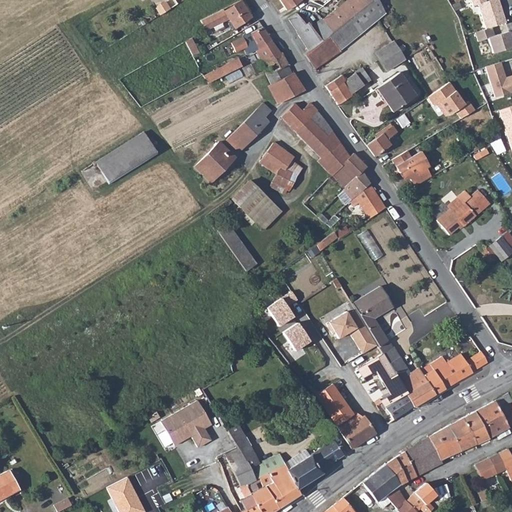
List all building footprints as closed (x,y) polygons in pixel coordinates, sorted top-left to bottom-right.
[(280,0),(287,9),(299,0),(280,0)] [(354,12),(346,0),(322,20),(330,32),(350,16),(354,12)] [(369,0),(346,0),(354,12),(364,4),(369,0)] [(376,0),(369,0),(364,4),(375,20),(377,18),(383,13),(376,0)] [(484,0),(469,0),(472,7),(477,5),(485,30),(490,28),(505,23),(497,0),(491,0),(485,2),(484,0)] [(156,7),(161,14),(169,9),(165,2),(156,7)] [(250,16),(241,2),(224,12),(222,10),(200,21),(205,31),(228,19),(233,27),(250,16)] [(375,20),(364,4),(354,12),(350,16),(360,32),(375,20)] [(295,13),(288,19),(297,31),(296,32),(307,50),(319,41),(307,21),(305,23),(295,13)] [(319,41),(330,32),(322,20),(317,13),(307,21),(319,41)] [(330,32),(340,48),(360,32),(350,16),(330,32)] [(257,49),(272,41),(262,27),(243,38),(246,44),(244,45),(249,53),(257,49)] [(485,30),(474,33),(477,42),(487,39),(492,54),(511,46),(507,31),(493,36),(490,28),(485,30)] [(307,50),(304,53),(314,69),(341,50),(340,48),(330,32),(319,41),(307,50)] [(386,70),(403,58),(400,52),(401,51),(396,44),(395,45),(392,40),(374,52),(378,58),(386,70)] [(266,61),(280,53),(272,41),(257,49),(260,57),(262,63),(266,61)] [(278,70),(288,65),(281,53),(280,53),(266,61),(271,71),(277,69),(278,70)] [(238,57),(203,73),(207,82),(242,66),(238,57)] [(500,62),(484,67),(494,98),(511,91),(511,75),(505,78),(500,62)] [(271,84),(293,73),(288,65),(278,70),(277,69),(271,71),(266,74),(271,84)] [(341,74),(325,85),(338,103),(350,95),(349,93),(362,84),(370,79),(362,67),(344,79),(341,74)] [(378,87),(393,109),(414,95),(399,72),(378,87)] [(269,85),(277,103),(304,90),(293,73),(271,84),(269,85)] [(449,82),(426,97),(432,106),(435,104),(444,118),(454,111),(460,120),(473,111),(467,101),(463,104),(449,82)] [(237,154),(268,123),(264,119),(271,111),(263,102),(224,141),(237,154)] [(294,104),(281,116),(296,132),(316,112),(309,103),(301,111),(294,104)] [(511,105),(498,109),(511,152),(511,105)] [(316,112),(296,132),(321,158),(342,140),(334,129),(333,130),(316,112)] [(381,133),(384,138),(394,130),(390,125),(381,133)] [(370,127),(359,135),(366,144),(376,136),(374,133),(370,127)] [(156,154),(145,133),(95,161),(108,182),(156,154)] [(376,136),(366,144),(374,155),(376,154),(389,143),(384,138),(381,133),(376,136)] [(342,140),(321,158),(317,161),(331,175),(352,154),(342,140)] [(209,182),(233,158),(218,142),(193,167),(209,182)] [(293,157),(272,142),(258,162),(268,169),(264,174),(268,177),(263,183),(269,185),(272,183),(281,187),(291,174),(296,176),(301,168),(291,160),(293,157)] [(407,149),(390,159),(398,172),(400,170),(405,179),(408,177),(414,186),(430,176),(425,168),(422,169),(417,160),(414,162),(410,156),(407,149)] [(422,169),(425,168),(429,165),(419,150),(410,156),(414,162),(417,160),(422,169)] [(344,188),(360,172),(365,167),(352,154),(331,175),(328,178),(333,183),(337,181),(344,188)] [(350,200),(368,184),(360,172),(344,188),(342,190),(350,200)] [(248,181),(231,198),(245,213),(263,196),(248,181)] [(368,219),(385,208),(368,184),(350,200),(349,201),(353,206),(357,204),(368,219)] [(465,189),(447,205),(449,207),(436,218),(449,233),(461,222),(462,224),(488,202),(477,189),(470,195),(465,189)] [(216,231),(247,271),(257,263),(227,223),(216,231)] [(375,258),(384,252),(368,228),(358,234),(375,258)] [(331,230),(317,240),(321,245),(335,235),(331,230)] [(501,260),(511,251),(500,236),(489,244),(498,255),(501,260)] [(489,262),(498,255),(489,244),(481,251),(489,262)] [(340,286),(336,278),(332,281),(337,288),(340,286)] [(378,345),(382,352),(393,347),(389,340),(387,341),(373,318),(391,306),(378,286),(351,303),(356,309),(378,345)] [(291,292),(264,309),(277,330),(293,320),(285,307),(296,301),(291,292)] [(378,345),(356,309),(350,313),(348,310),(331,321),(341,338),(349,333),(362,354),(378,345)] [(458,328),(463,325),(456,315),(451,318),(458,328)] [(297,323),(282,332),(294,353),(310,344),(297,323)] [(392,370),(403,364),(393,347),(382,352),(392,370)] [(424,377),(434,394),(486,362),(480,351),(463,361),(459,353),(445,362),(441,356),(421,368),(424,375),(422,375),(418,378),(420,379),(424,377)] [(392,370),(382,352),(358,367),(362,373),(373,367),(382,382),(394,375),(392,370)] [(394,375),(397,380),(408,373),(403,364),(392,370),(394,375)] [(414,382),(420,379),(418,378),(422,375),(418,367),(408,373),(414,382)] [(405,394),(412,406),(413,407),(434,394),(424,377),(420,379),(414,382),(408,373),(397,380),(405,394)] [(382,382),(390,394),(394,401),(405,394),(397,380),(394,375),(382,382)] [(330,384),(314,394),(335,424),(351,414),(351,413),(337,393),(336,394),(330,384)] [(511,393),(511,391),(493,401),(499,411),(511,404),(511,393)] [(381,401),(393,420),(412,406),(405,394),(394,401),(390,394),(381,401)] [(197,401),(161,421),(174,445),(190,435),(197,447),(210,440),(204,428),(211,424),(197,401)] [(474,412),(487,437),(500,430),(503,436),(509,433),(506,426),(507,426),(499,411),(493,401),(474,412)] [(511,404),(499,411),(507,426),(511,423),(511,404)] [(461,419),(473,443),(487,437),(474,412),(461,419)] [(257,414),(237,425),(240,431),(261,420),(257,414)] [(351,414),(335,424),(351,448),(373,432),(362,416),(361,417),(351,414)] [(447,426),(459,450),(473,443),(461,419),(447,426)] [(237,425),(226,430),(236,448),(247,466),(257,462),(240,431),(237,425)] [(439,459),(441,462),(460,452),(459,450),(447,426),(427,437),(438,460),(439,459)] [(404,452),(415,475),(441,462),(439,459),(438,460),(427,437),(404,452)] [(342,454),(333,440),(297,463),(287,469),(285,470),(296,488),(320,473),(319,470),(342,454)] [(240,511),(258,511),(250,493),(248,489),(245,484),(254,479),(247,466),(236,448),(224,454),(230,467),(246,495),(240,499),(245,508),(240,511)] [(496,454),(503,468),(511,463),(505,449),(496,454)] [(404,452),(394,457),(405,480),(415,475),(404,452)] [(230,467),(224,454),(216,457),(223,470),(230,467)] [(285,465),(284,463),(279,454),(257,462),(247,466),(254,479),(266,473),(266,474),(285,465)] [(488,458),(494,472),(503,468),(496,454),(488,458)] [(285,465),(287,469),(297,463),(293,457),(284,463),(285,465)] [(394,457),(384,464),(398,484),(405,480),(394,457)] [(474,465),(480,479),(494,472),(488,458),(474,465)] [(511,463),(503,468),(506,474),(511,469),(511,463)] [(416,511),(405,500),(396,485),(398,484),(384,464),(372,473),(361,482),(377,502),(385,495),(395,507),(394,508),(397,511),(416,511)] [(299,493),(296,488),(285,470),(287,469),(285,465),(266,474),(269,479),(271,482),(250,493),(258,511),(272,511),(293,499),(299,493)] [(0,498),(19,487),(9,469),(0,474),(0,498)] [(266,473),(254,479),(245,484),(248,489),(269,479),(266,474),(266,473)] [(119,511),(138,511),(144,509),(128,476),(106,486),(119,511)] [(353,489),(372,510),(379,504),(377,502),(361,482),(353,489)] [(446,482),(434,486),(439,498),(450,494),(446,482)] [(426,504),(427,503),(436,495),(425,483),(414,492),(426,504)] [(230,511),(227,506),(219,510),(219,502),(212,484),(204,488),(205,492),(213,511),(230,511)] [(353,511),(370,511),(372,510),(353,489),(342,499),(353,511)] [(405,500),(416,511),(419,508),(422,511),(427,511),(432,508),(427,503),(426,504),(414,492),(405,500)] [(66,498),(53,505),(56,511),(69,505),(66,498)] [(353,511),(342,499),(333,508),(336,511),(353,511)]
